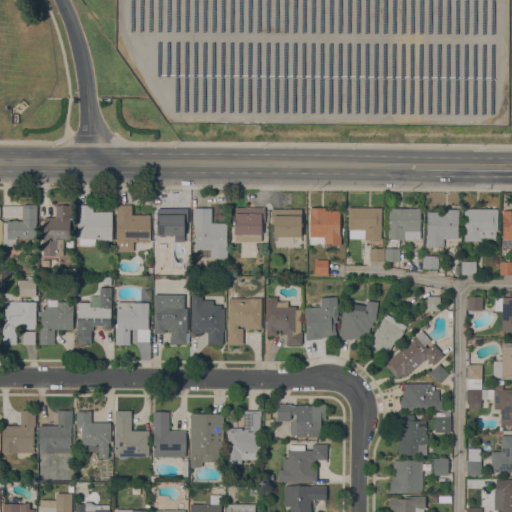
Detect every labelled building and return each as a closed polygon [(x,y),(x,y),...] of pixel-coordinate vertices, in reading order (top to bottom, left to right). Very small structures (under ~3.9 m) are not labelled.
[(7,221),(13,221),(13,220),(17,220),(17,221),(22,221),(23,205),(37,205),(37,224),(36,224),(36,238),(7,238),(7,222),(7,221)] [(44,256),(44,218),(55,218),(56,205),(71,205),(70,218),(69,239),(63,238),(63,256),(44,256)] [(111,241),(104,241),(98,241),(98,238),(95,238),(95,245),(79,244),(79,238),(77,238),(77,205),(93,205),(93,211),(112,212),(111,241)] [(150,242),(133,242),(133,252),(116,251),(116,210),(116,205),(131,205),(131,215),(150,215),(150,242)] [(235,207),(264,207),(264,223),(261,223),(261,242),(235,242),(235,231),(229,231),(229,227),(235,227),(235,207)] [(426,247),(427,211),(442,212),(443,207),(449,207),(449,209),(458,209),(458,239),(443,238),(443,247),(426,247)] [(187,208),(187,223),(184,223),(184,242),(174,242),(174,236),(157,236),(157,208),(187,208)] [(211,208),(211,223),(227,223),(226,247),(227,247),(227,258),(210,258),(210,249),(195,249),(196,221),(193,221),(193,208),(211,208)] [(310,212),(309,212),(309,208),(325,208),(325,211),(339,211),(339,236),(340,236),(340,245),(324,245),(324,244),(310,244),(310,212)] [(381,208),(381,213),(381,240),(365,240),(365,238),(349,238),(349,230),(348,230),(348,208),(381,208)] [(420,240),(388,239),(388,227),(389,227),(389,208),(420,208),(420,240)] [(301,209),(301,237),(274,236),(274,224),(271,224),(271,209),(301,209)] [(464,209),(497,209),(497,231),(495,231),(495,238),(480,238),(480,241),(464,241),(464,209)] [(511,245),(502,245),(503,215),(501,215),(501,210),(511,210),(511,245)] [(384,261),(369,261),(369,248),(384,248),(384,261)] [(400,261),(385,261),(385,248),(400,248),(400,261)] [(438,269),(423,269),(423,256),(438,256),(438,269)] [(328,275),(314,275),(314,260),(328,260),(328,275)] [(476,274),(461,274),(461,261),(476,261),(476,274)] [(511,275),(499,275),(500,261),(511,261),(511,275)] [(36,280),(36,296),(18,296),(18,280),(36,280)] [(78,344),(78,302),(90,302),(90,296),(99,296),(99,287),(111,287),(111,328),(104,328),(104,326),(93,326),(93,330),(91,330),(91,344),(78,344)] [(154,295),(184,295),(184,308),(187,308),(187,331),(185,331),(185,344),(170,343),(170,330),(164,330),(164,334),(154,333),(154,295)] [(191,295),(202,295),(202,300),(213,300),(213,305),(221,305),(221,309),(224,309),(224,331),(223,331),(223,344),(208,344),(208,332),(202,332),(202,334),(191,334),(191,295)] [(440,296),(440,311),(427,311),(427,296),(440,296)] [(482,310),(467,310),(467,296),(482,296),(482,310)] [(265,297),(277,297),(277,301),(287,301),(287,306),(296,306),(296,310),(301,310),(300,331),(302,331),(302,344),(287,344),(287,333),(282,333),(282,330),(276,330),(276,335),(266,335),(266,322),(265,322),(265,297)] [(338,316),(336,316),(337,322),(334,322),(335,336),(321,337),(321,339),(305,340),(305,334),(306,334),(304,308),(320,307),(320,298),(336,297),(338,316)] [(511,331),(502,331),(502,311),(494,311),(494,297),(511,297),(511,331)] [(228,298),(250,299),(250,298),(261,298),(261,329),(244,329),(244,325),(237,325),(237,328),(243,328),(242,345),(227,345),(228,298)] [(17,329),(16,345),(2,344),(3,328),(4,301),(37,303),(35,345),(22,344),(23,331),(28,331),(28,329),(17,329)] [(375,322),(373,321),(372,327),(370,326),(369,334),(366,333),(365,340),(352,338),(352,340),(339,338),(343,302),(366,305),(366,301),(378,302),(375,322)] [(54,329),(54,345),(39,345),(39,322),(41,322),(41,307),(46,307),(46,302),(73,302),(73,329),(54,329)] [(115,328),(117,328),(117,303),(148,303),(148,329),(149,329),(149,341),(137,341),(137,329),(130,329),(130,345),(115,345),(115,328)] [(406,326),(403,330),(404,331),(395,345),(393,344),(384,359),(365,348),(386,314),(406,326)] [(422,331),(430,341),(425,346),(427,348),(433,343),(444,355),(433,365),(427,358),(423,361),(405,377),(402,374),(397,379),(384,364),(422,331)] [(511,379),(501,379),(501,377),(493,377),(493,361),(501,361),(501,342),(511,342),(511,379)] [(430,374),(439,364),(449,374),(439,383),(430,374)] [(467,385),(467,364),(482,364),(481,385),(467,385)] [(431,383),(431,386),(434,386),(434,390),(439,390),(439,400),(441,400),(441,409),(434,409),(434,410),(400,411),(400,397),(402,397),(402,390),(404,390),(404,383),(431,383)] [(481,389),(494,389),(511,389),(511,425),(500,425),(500,409),(494,409),(494,399),(481,399),(481,403),(466,403),(467,385),(481,385),(481,389)] [(296,436),(296,435),(289,435),(289,422),(292,422),(292,419),(295,419),(295,415),(291,415),(290,421),(276,420),(277,404),(290,404),(290,405),(312,405),(312,404),(326,404),(325,420),(321,420),(321,437),(296,436)] [(21,410),(35,410),(35,426),(34,426),(34,453),(1,452),(2,425),(20,426),(21,410)] [(58,426),(58,410),(72,410),(72,427),(70,427),(71,453),(39,453),(39,426),(58,426)] [(131,410),(131,430),(149,431),(149,456),(115,456),(115,410),(131,410)] [(76,411),(91,411),(91,423),(111,423),(111,443),(108,443),(108,458),(98,458),(98,451),(81,451),(81,427),(76,427),(76,411)] [(261,411),(261,416),(260,416),(260,460),(241,459),(241,464),(227,464),(227,433),(226,433),(226,428),(242,428),(242,430),(244,430),(244,411),(261,411)] [(169,430),(186,430),(186,457),(153,456),(153,412),(169,412),(169,430)] [(190,413),(223,413),(223,462),(202,462),(202,467),(190,467),(190,413)] [(435,416),(436,416),(436,413),(449,413),(449,416),(450,416),(450,432),(434,432),(435,416)] [(425,434),(427,434),(427,444),(426,444),(426,455),(398,455),(398,435),(400,435),(399,414),(413,414),(413,420),(425,420),(425,434)] [(511,472),(491,472),(491,451),(501,452),(501,435),(511,435),(511,472)] [(278,481),(278,469),(283,469),(283,458),(287,458),(287,450),(290,450),(290,445),(304,445),(304,450),(312,450),(312,444),(327,444),(327,460),(315,460),(315,463),(311,463),(311,469),(317,469),(317,481),(278,481)] [(466,474),(466,460),(467,460),(467,449),(479,449),(479,460),(482,460),(481,475),(466,474)] [(447,475),(433,475),(433,459),(448,459),(447,475)] [(422,492),(396,492),(396,493),(390,493),(390,480),(392,480),(392,476),(395,476),(395,468),(393,468),(393,460),(422,460),(422,492)] [(511,511),(497,511),(497,509),(494,509),(494,490),(496,490),(496,479),(511,479),(511,511)] [(310,486),(310,485),(326,485),(326,501),(324,501),(324,500),(311,500),(310,511),(312,511),(290,511),(290,507),(284,506),(284,486),(310,486)] [(72,494),(71,511),(39,511),(40,507),(56,507),(56,493),(72,494)] [(425,509),(423,509),(423,511),(390,511),(390,498),(404,498),(404,497),(425,497),(425,509)] [(76,511),(76,504),(84,504),(84,502),(91,502),(91,504),(94,504),(94,505),(109,505),(109,509),(110,509),(110,511),(76,511)] [(32,511),(33,503),(1,503),(0,511),(32,511)] [(188,511),(220,511),(220,504),(189,503),(188,511)]
